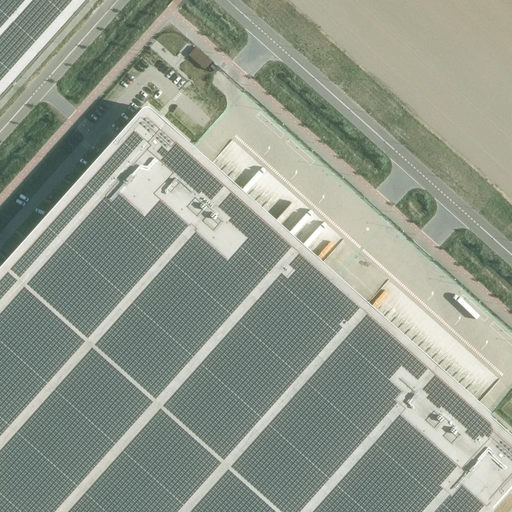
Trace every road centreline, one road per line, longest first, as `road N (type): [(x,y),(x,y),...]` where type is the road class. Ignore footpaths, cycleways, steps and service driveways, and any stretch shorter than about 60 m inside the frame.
road 1 (unclassified): [(511,253),(229,0)]
road 2 (unclassified): [(0,130),(118,0)]
